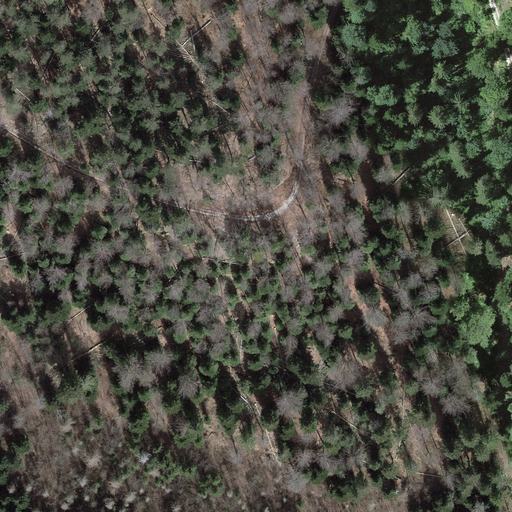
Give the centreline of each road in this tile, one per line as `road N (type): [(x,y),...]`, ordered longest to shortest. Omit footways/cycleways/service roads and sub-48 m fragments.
road 1 (track): [(297,511),(30,373),(1,310),(2,290),(19,282),(56,288),(256,369),(392,399)]
road 2 (track): [(0,121),(125,187),(227,211),(278,205),(289,192),(337,0)]
road 3 (track): [(511,477),(491,281),(495,218),(461,5)]
